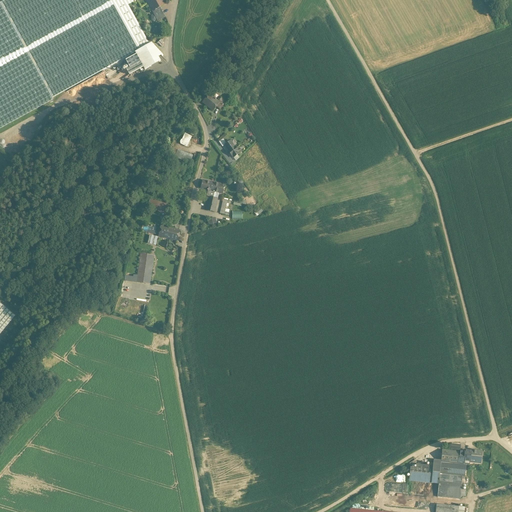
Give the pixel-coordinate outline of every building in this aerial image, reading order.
[(0,2),(0,128),(53,100),(52,98),(150,44),(128,5),(125,0),(5,0),(0,3),(0,2)] [(165,5),(162,0),(147,0),(153,11),(154,11),(160,7),(165,5)] [(160,7),(154,11),(153,11),(152,11),(158,21),(165,17),(160,7)] [(137,55),(126,60),(130,68),(141,62),(137,55)] [(215,99),(209,95),(207,97),(204,101),(203,102),(213,111),(216,107),(219,103),(218,102),(216,100),(216,99),(215,99)] [(227,102),(221,98),(218,102),(219,103),(216,107),(220,110),(227,102)] [(186,134),(181,144),(187,147),(192,137),(186,134)] [(0,139),(0,145),(11,157),(18,151),(4,136),(0,139)] [(231,142),(231,141),(229,142),(225,145),(231,154),(237,149),(234,146),(237,144),(234,140),(231,142)] [(239,147),(237,149),(231,154),(233,158),(238,154),(242,152),(239,147)] [(189,154),(178,150),(175,158),(186,162),(189,154)] [(213,183),(204,181),(203,181),(201,189),(204,189),(203,193),(205,193),(204,195),(209,197),(213,198),(213,197),(215,192),(211,191),(213,183)] [(217,183),(217,184),(213,183),(211,191),(215,192),(213,197),(218,198),(219,193),(222,193),(223,187),(224,187),(224,186),(220,185),(220,184),(217,183)] [(213,198),(209,197),(206,211),(214,212),(218,198),(213,197),(213,198)] [(158,202),(150,199),(148,206),(156,209),(158,202)] [(164,204),(158,202),(156,209),(162,211),(163,208),(164,204)] [(157,228),(143,225),(141,231),(155,235),(157,228)] [(180,231),(161,226),(159,236),(178,241),(180,231)] [(158,237),(150,235),(148,244),(156,245),(158,237)] [(154,256),(141,254),(137,282),(150,284),(154,256)] [(0,333),(15,315),(0,302),(0,333)] [(456,451),(442,450),(441,462),(455,464),(456,451)] [(483,451),(471,450),(471,451),(470,461),(470,462),(481,463),(483,451)] [(465,452),(456,451),(455,464),(464,465),(464,464),(464,461),(465,452)] [(441,462),(433,461),(433,466),(431,483),(439,484),(440,475),(441,462)] [(455,464),(441,462),(440,475),(462,477),(465,477),(466,465),(464,464),(464,465),(455,464)] [(433,466),(416,464),(416,468),(412,467),(411,468),(410,469),(409,481),(431,483),(433,466)] [(462,477),(440,475),(439,484),(461,487),(462,477)] [(461,487),(439,484),(437,497),(460,499),(460,496),(461,490),(461,487)]
